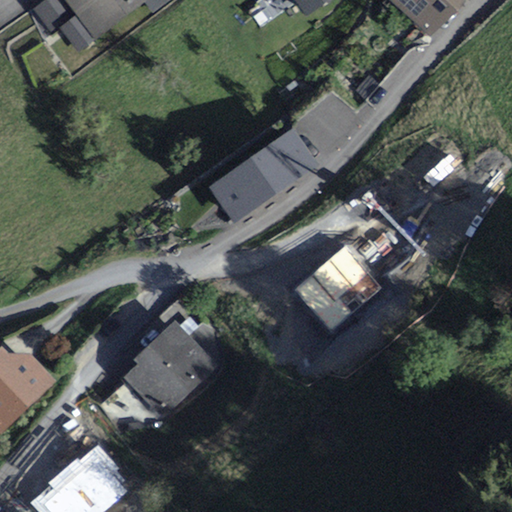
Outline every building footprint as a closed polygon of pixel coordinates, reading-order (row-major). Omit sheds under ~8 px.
[(147,0),(43,0),(32,8),(53,35),(60,29),(78,53),(147,0)] [(321,0),(301,0),(308,10),(321,0)] [(398,0),(430,30),(457,0),(398,0)] [(315,162),(293,131),(214,186),(236,218),(315,162)] [(380,286),(348,248),(300,288),(332,326),(380,286)] [(217,366),(172,320),(130,361),(134,364),(122,376),(164,418),(217,366)] [(26,355),(1,355),(0,353),(0,432),(1,433),(52,380),(26,355)] [(116,466),(99,447),(36,503),(44,511),(99,511),(127,488),(111,471),(116,466)]
